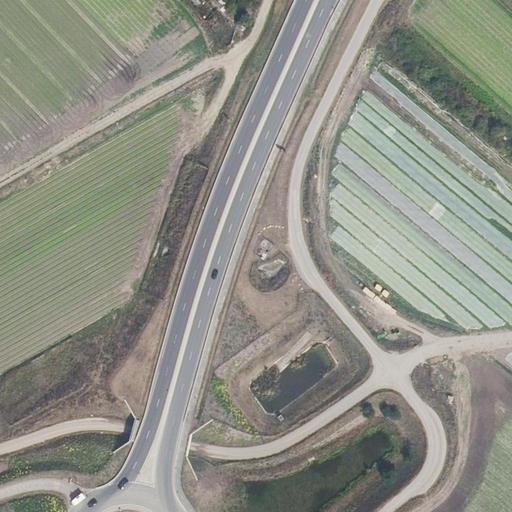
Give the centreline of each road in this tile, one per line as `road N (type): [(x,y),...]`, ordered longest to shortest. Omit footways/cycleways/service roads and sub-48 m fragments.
road 1 (track): [(387,511),(422,481),(429,433),(300,257),(291,216),(306,138),(372,0)]
road 2 (secondary): [(160,507),(165,442),(220,256),(329,0)]
road 3 (secondary): [(301,0),(215,200),(148,428),(116,498)]
road 4 (track): [(235,58),(209,62),(0,181)]
road 5 (track): [(422,354),(296,439),(237,453),(189,446)]
road 6 (track): [(0,451),(100,426),(189,446)]
